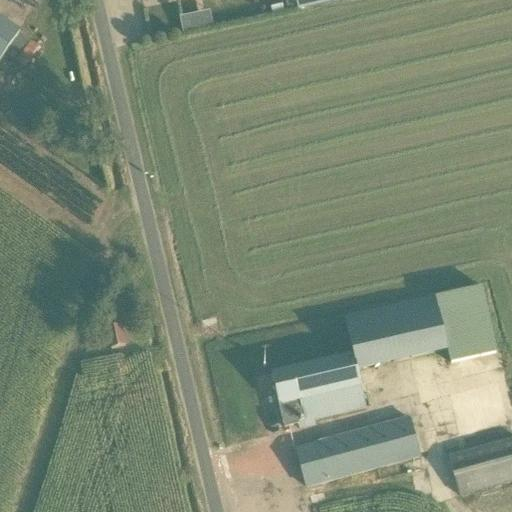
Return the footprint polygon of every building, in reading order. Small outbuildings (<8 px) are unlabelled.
[(295,0),(299,15),(361,0),(295,0)] [(184,34),(216,28),(212,11),(181,17),(184,34)] [(0,61),(19,34),(0,20),(0,61)] [(24,38),(12,58),(29,67),(40,47),(24,38)] [(481,289),(435,299),(451,365),(496,354),(481,289)] [(345,320),(353,355),(357,373),(376,369),(364,315),(345,320)] [(106,330),(111,350),(125,347),(120,327),(106,330)] [(357,373),(353,355),(271,375),(284,429),(298,425),(299,430),(315,427),(314,421),(365,409),(357,373)] [(296,449),(306,489),(420,459),(409,420),(296,449)] [(511,439),(447,457),(459,499),(511,484),(511,439)]
